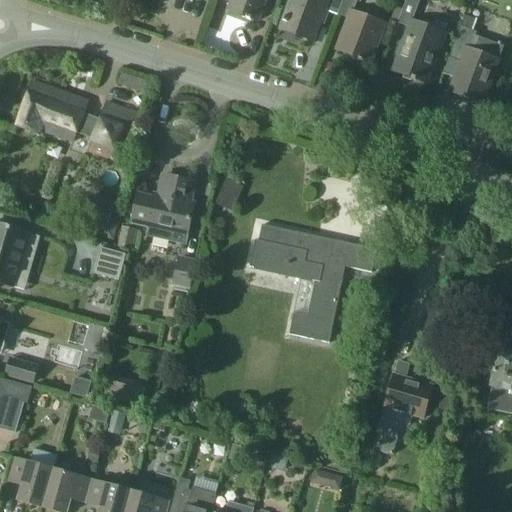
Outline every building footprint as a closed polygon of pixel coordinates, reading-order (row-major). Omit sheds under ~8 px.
[(226,0),(232,2),(228,12),(257,23),(266,0),(226,0)] [(312,43),(327,2),(321,0),(292,0),(281,32),(312,43)] [(369,65),(383,26),(352,14),(357,3),(362,4),(363,0),(343,0),(337,17),(349,21),(337,53),(369,65)] [(393,73),(426,85),(445,36),(448,27),(436,22),(432,32),(412,24),(420,0),(407,0),(398,26),(409,30),(393,73)] [(460,29),(449,59),(461,63),(450,94),(482,106),(497,62),(503,48),(475,37),(476,35),(460,29)] [(122,74),(118,86),(150,98),(154,86),(122,74)] [(33,82),(17,127),(40,135),(41,131),(73,143),(73,142),(76,135),(93,142),(91,148),(90,151),(122,163),(140,115),(108,103),(101,122),(83,115),(88,103),(33,82)] [(195,204),(192,204),(196,185),(171,179),(165,202),(139,197),(133,224),(187,236),(195,204)] [(86,230),(113,238),(122,208),(95,200),(86,230)] [(31,273),(36,255),(25,252),(30,234),(0,225),(0,284),(14,288),(19,270),(31,273)] [(290,336),(331,345),(347,269),(373,274),(378,251),(263,226),(259,242),(256,241),(250,268),(318,283),(311,318),(295,314),(290,336)] [(101,250),(94,275),(119,282),(126,257),(101,250)] [(174,287),(190,290),(196,263),(180,260),(174,287)] [(511,354),(500,352),(492,389),(493,389),(488,412),(511,416),(511,354)] [(37,369),(12,361),(8,376),(33,384),(37,369)] [(376,434),(372,450),(374,451),(382,453),(382,455),(387,456),(389,455),(392,456),(393,456),(398,441),(396,440),(399,430),(409,432),(413,417),(424,419),(428,405),(433,387),(406,379),(410,365),(399,362),(393,383),(390,394),(382,423),(380,423),(377,435),(376,434)] [(0,383),(0,430),(16,435),(25,405),(27,405),(31,389),(1,380),(0,383)] [(452,415),(455,400),(454,400),(455,398),(442,395),(442,397),(441,397),(438,412),(452,415)] [(112,412),(106,433),(120,437),(127,416),(112,412)] [(97,467),(102,451),(90,447),(86,464),(97,467)] [(43,510),(54,471),(58,456),(57,456),(31,449),(29,456),(28,456),(26,462),(17,460),(10,484),(24,488),(19,503),(43,510)] [(43,510),(49,511),(68,511),(71,501),(84,505),(91,481),(54,471),(43,510)] [(334,485),(334,473),(315,472),(315,484),(334,485)] [(101,511),(127,511),(133,493),(95,482),(88,507),(102,511),(101,511)] [(212,511),(213,510),(199,506),(202,495),(178,488),(171,511),(212,511)] [(127,511),(166,511),(169,504),(133,493),(127,511)] [(253,511),(254,510),(229,502),(226,511),(218,511),(213,510),(212,511),(253,511)]
